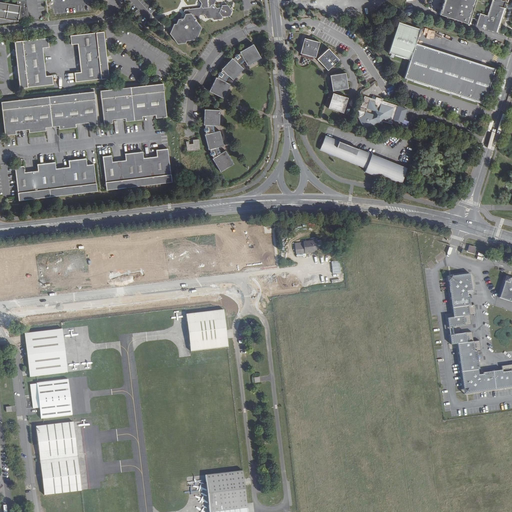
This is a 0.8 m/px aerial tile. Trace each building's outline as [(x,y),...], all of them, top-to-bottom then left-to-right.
[(18,19),(29,18),(26,0),(22,0),(17,1),(17,5),(0,1),(0,17),(17,21),(18,19)] [(198,0),(201,2),(199,6),(185,7),(184,8),(196,20),(199,13),(204,13),(207,16),(212,15),(214,18),(221,17),(223,14),(229,14),(231,8),(227,2),(222,3),(220,5),(216,6),(214,3),(215,0),(198,0)] [(507,0),(444,0),(440,15),(468,24),(470,19),(476,21),(475,26),(497,33),(505,8),(502,7),(504,1),(507,2),(507,0)] [(196,20),(184,8),(183,10),(185,11),(183,16),(179,17),(176,22),(175,22),(170,31),(178,41),(184,40),(185,38),(195,37),(200,26),(196,20)] [(405,79),(482,104),(494,69),(416,44),(420,29),(399,22),(389,53),(405,58),(405,57),(408,58),(408,59),(411,60),(405,79)] [(102,34),(70,38),(71,45),(77,45),(80,74),(75,74),(76,83),(107,79),(102,34)] [(320,42),(306,38),(302,53),(316,57),(320,42)] [(47,41),(15,45),(20,89),(52,85),(51,77),(45,78),(42,49),(47,48),(47,41)] [(217,77),(211,90),(224,96),(230,83),(225,79),(228,75),(234,78),(236,76),(240,72),(243,69),(240,63),(245,59),(249,64),(260,57),(253,43),(240,50),(241,51),(239,53),(237,52),(236,52),(236,53),(236,54),(236,56),(232,58),(231,58),(223,67),(223,69),(222,70),(220,71),(219,73),(219,75),(218,77),(217,77)] [(339,60),(329,48),(318,58),(328,69),(339,60)] [(347,72),(331,75),(334,90),(349,88),(347,72)] [(163,85),(101,92),(105,125),(113,124),(113,121),(125,120),(125,123),(143,120),(143,117),(156,116),(156,119),(166,118),(163,85)] [(93,93),(2,104),(6,136),(16,135),(16,132),(29,131),(29,134),(46,132),(45,129),(58,127),(58,130),(75,128),(75,125),(88,124),(88,127),(96,126),(93,93)] [(349,98),(334,93),(329,108),(345,112),(349,98)] [(390,124),(391,124),(397,107),(383,102),(383,101),(377,99),(377,101),(365,97),(362,106),(360,105),(357,116),(361,117),(358,118),(366,131),(370,128),(374,130),(377,122),(382,124),(383,122),(390,124)] [(221,110),(206,110),(206,124),(206,125),(207,125),(206,127),(205,128),(205,130),(207,131),(207,132),(207,133),(206,134),(210,149),(212,150),(213,151),(212,154),(213,155),(215,155),(215,157),(215,159),(223,171),(236,162),(228,150),(223,152),(220,147),(225,145),(221,129),(216,130),(215,125),(221,124),(221,110)] [(406,169),(326,136),(321,150),(367,168),(366,172),(401,185),(406,169)] [(189,141),(187,141),(189,152),(202,150),(201,139),(194,139),(195,142),(190,143),(189,141)] [(112,156),(103,157),(107,190),(172,182),(168,149),(157,151),(158,157),(144,158),(143,152),(126,154),(127,161),(113,162),(112,156)] [(24,167),(16,168),(20,200),(97,191),(94,164),(87,165),(86,159),(69,161),(70,167),(56,169),(55,163),(38,165),(39,171),(25,173),(24,167)] [(216,233),(163,240),(167,278),(220,271),(216,233)] [(318,244),(318,238),(295,241),(297,253),(319,250),(318,244)] [(474,254),(476,247),(470,245),(467,252),(474,254)] [(88,247),(35,254),(40,292),(93,285),(88,247)] [(447,328),(450,328),(469,325),(467,315),(473,314),(471,304),(467,305),(466,295),(464,295),(463,290),(469,289),(466,273),(449,275),(445,281),(451,317),(445,318),(447,328)] [(511,277),(505,276),(500,279),(495,295),(510,301),(511,296),(511,277)] [(186,312),(185,313),(189,351),(227,346),(222,308),(186,312)] [(62,329),(25,333),(27,345),(30,376),(37,376),(68,372),(63,329),(62,329)] [(470,332),(450,334),(448,335),(450,344),(456,344),(463,390),(469,394),(511,387),(511,364),(501,366),(501,371),(483,373),(483,375),(478,375),(477,370),(478,370),(475,351),(479,350),(477,341),(471,342),(470,332)] [(73,415),(68,379),(37,383),(37,384),(31,385),(32,396),(34,409),(39,408),(41,419),(43,418),(73,415)] [(36,427),(41,460),(77,456),(73,422),(44,426),(36,427)] [(209,511),(245,511),(238,445),(202,450),(205,476),(209,511)] [(77,456),(41,460),(45,494),(81,489),(77,456)]
